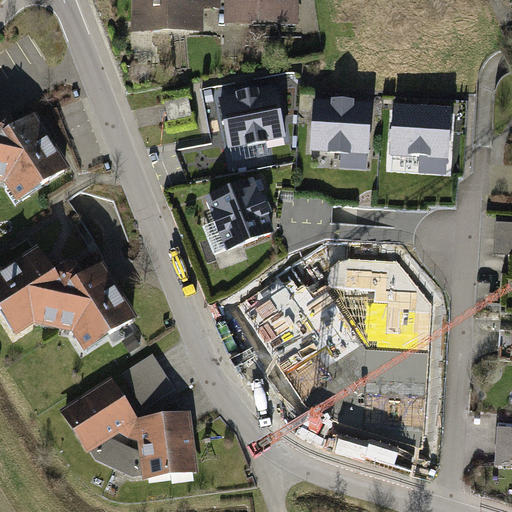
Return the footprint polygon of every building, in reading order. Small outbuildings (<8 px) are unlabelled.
[(131,0),(130,32),(204,35),(205,8),(220,9),(219,0),(131,0)] [(225,0),(226,31),(300,31),(299,0),(225,0)] [(273,95),(223,105),(232,149),(282,138),(273,95)] [(372,110),(316,106),(312,155),(368,159),(372,110)] [(0,183),(14,186),(21,198),(71,167),(37,112),(22,121),(0,115),(0,183)] [(449,115),(398,112),(394,158),(446,161),(449,115)] [(272,236),(253,186),(210,203),(229,252),(272,236)] [(37,250),(0,274),(0,314),(15,337),(27,329),(79,340),(86,351),(135,321),(101,265),(86,274),(48,266),(37,250)] [(113,472),(139,416),(115,383),(61,413),(89,457),(98,465),(113,472)] [(113,472),(139,480),(197,471),(189,410),(139,416),(113,472)] [(511,419),(499,419),(498,454),(511,454),(511,419)]
